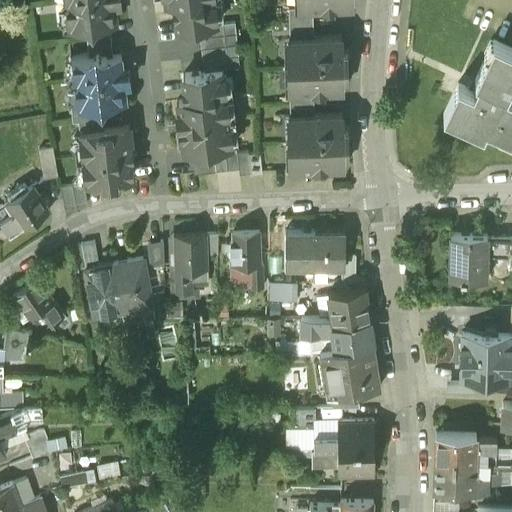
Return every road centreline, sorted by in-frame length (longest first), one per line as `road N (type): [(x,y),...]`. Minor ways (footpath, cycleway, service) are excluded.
road 1 (residential): [(0,278),(70,229),(135,206),(378,198)]
road 2 (residential): [(378,198),(407,408),(408,511)]
road 3 (residential): [(378,198),(374,111),(383,0)]
road 4 (residential): [(142,0),(160,168)]
road 5 (residential): [(511,196),(378,198)]
